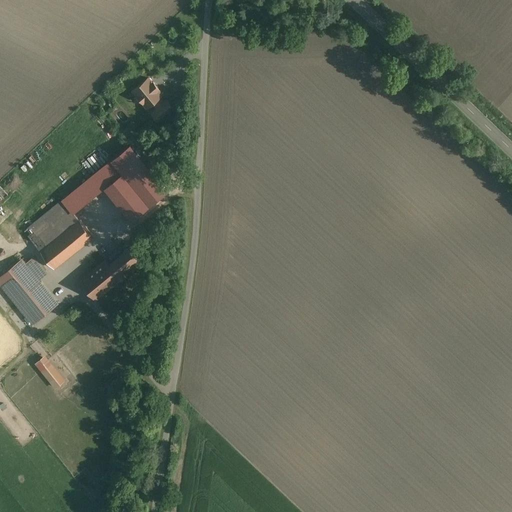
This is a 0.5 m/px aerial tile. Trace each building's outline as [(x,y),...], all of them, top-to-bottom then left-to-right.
[(148,78),(133,90),(146,105),(160,93),(148,78)] [(69,192),(79,205),(120,173),(110,160),(69,192)] [(23,230),(53,264),(95,227),(66,193),(23,230)] [(0,283),(30,319),(54,299),(14,251),(0,262),(0,283)] [(105,261),(81,280),(96,298),(120,278),(105,261)] [(169,289),(168,274),(157,275),(158,289),(169,289)]
